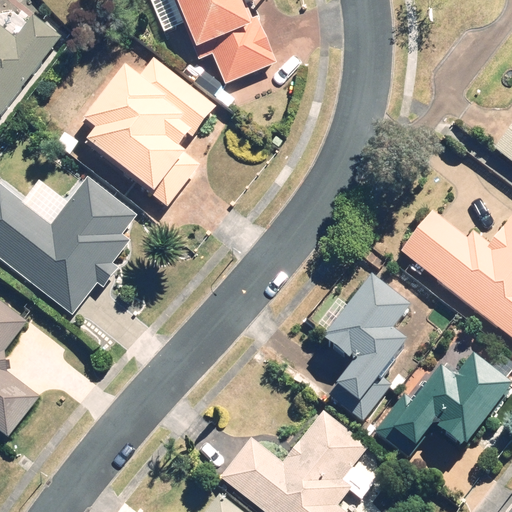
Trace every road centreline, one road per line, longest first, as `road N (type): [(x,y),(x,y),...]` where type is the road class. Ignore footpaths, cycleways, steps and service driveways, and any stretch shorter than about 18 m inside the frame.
road 1 (residential): [(360,120),(316,201),(59,511)]
road 2 (residential): [(360,120),(391,133),(434,119),(511,10)]
road 3 (residential): [(363,0),(372,53),(360,120)]
